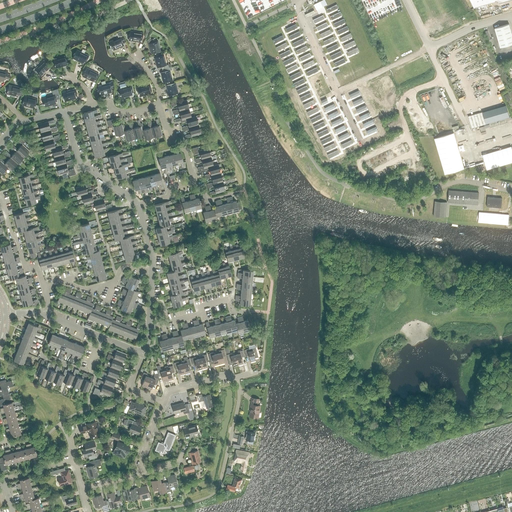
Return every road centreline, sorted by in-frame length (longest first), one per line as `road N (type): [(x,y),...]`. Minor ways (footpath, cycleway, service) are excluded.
road 1 (residential): [(137,205),(193,181),(187,153),(158,104)]
road 2 (residential): [(137,205),(80,163),(63,110)]
